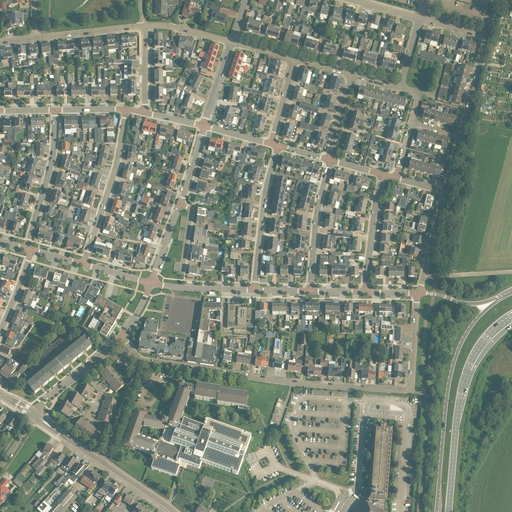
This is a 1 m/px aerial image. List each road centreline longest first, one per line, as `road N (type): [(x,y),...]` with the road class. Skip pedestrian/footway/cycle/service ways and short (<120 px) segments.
road 1 (residential): [(140,359),(290,383),(410,391),(416,291)]
road 2 (secondary): [(505,296),(473,323),(454,361),(437,511)]
road 3 (secondary): [(448,511),(466,371),(511,318)]
road 4 (residential): [(84,264),(126,108)]
road 5 (residential): [(254,290),(279,145)]
road 6 (residential): [(26,249),(52,159),(55,110)]
road 7 (residential): [(310,291),(329,160)]
